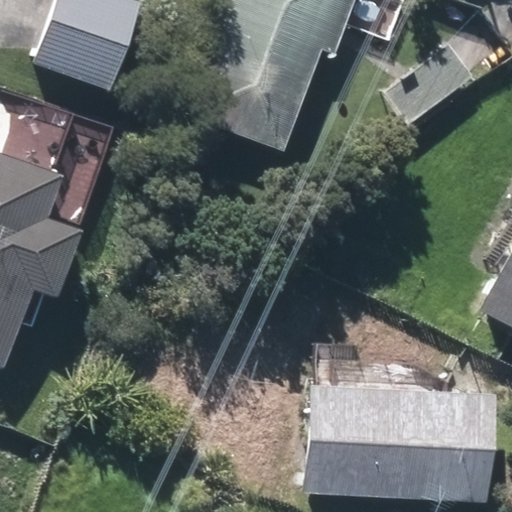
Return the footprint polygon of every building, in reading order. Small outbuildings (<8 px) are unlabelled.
[(112,92),(143,2),(137,0),(56,0),(34,65),(112,92)] [(337,0),(223,0),(182,116),(275,150),(312,50),(319,52),(337,0)] [(458,85),(432,52),(349,116),(376,150),(458,85)] [(32,225),(46,181),(0,164),(0,342),(17,292),(38,299),(60,235),(32,225)] [(511,237),(473,314),(511,334),(511,237)] [(293,399),(289,496),(475,503),(479,407),(293,399)]
